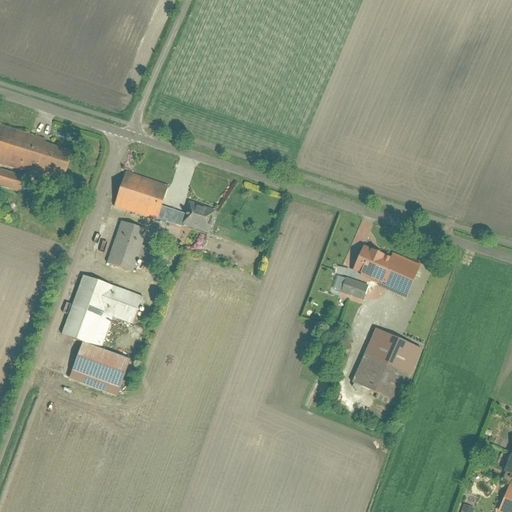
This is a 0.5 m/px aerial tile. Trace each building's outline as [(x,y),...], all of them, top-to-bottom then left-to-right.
[(47,140),(0,125),(0,165),(37,177),(39,173),(64,181),(73,152),(46,144),(47,140)] [(0,170),(0,187),(23,194),(27,179),(0,170)] [(169,187),(128,173),(116,207),(158,221),(163,206),(169,187)] [(217,212),(191,204),(184,227),(210,235),(217,212)] [(163,206),(158,221),(182,229),(187,214),(163,206)] [(149,231),(123,222),(109,263),(135,272),(138,261),(143,247),(149,231)] [(143,247),(138,261),(150,266),(155,251),(143,247)] [(366,249),(355,272),(383,284),(381,289),(407,300),(421,267),(393,255),(391,260),(366,249)] [(144,298),(85,277),(65,336),(102,348),(112,318),(135,325),(144,298)] [(369,287),(348,279),(342,294),(364,302),(369,287)] [(423,350),(378,331),(355,383),(378,393),(376,399),(397,408),(423,350)] [(84,344),(71,380),(121,397),(134,361),(84,344)] [(511,511),(511,485),(501,511),(511,511)]
